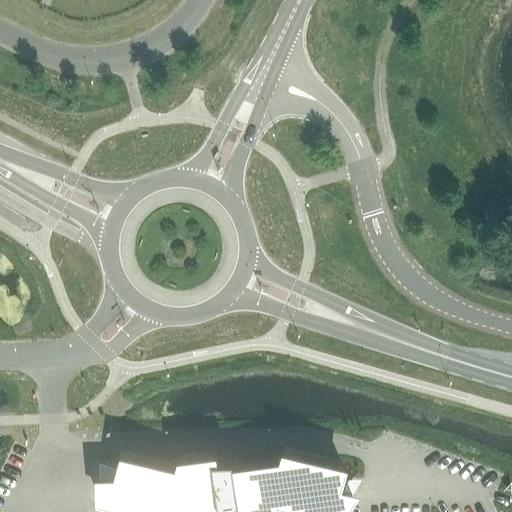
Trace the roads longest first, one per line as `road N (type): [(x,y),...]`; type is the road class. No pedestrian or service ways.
road 1 (unclassified): [(511,328),(458,312),(409,280),(376,228),(346,131),(318,103),(262,77)]
road 2 (unclassified): [(200,0),(167,36),(109,60),(59,57),(0,32)]
road 3 (primary): [(224,298),(355,336),(369,331)]
road 4 (primary): [(511,378),(369,331)]
road 5 (primary): [(369,331),(246,256)]
road 6 (secondary): [(131,198),(0,153)]
road 7 (secondary): [(0,171),(85,219),(109,243)]
road 8 (primary): [(262,77),(241,92),(185,180)]
road 9 (primary): [(228,201),(263,101),(262,77)]
